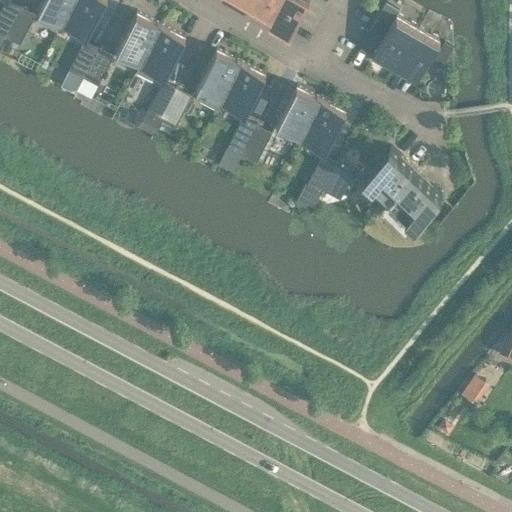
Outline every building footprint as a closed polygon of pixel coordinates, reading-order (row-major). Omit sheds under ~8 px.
[(4,0),(0,8),(0,32),(5,35),(21,5),(11,0),(4,0)] [(57,29),(62,20),(72,0),(41,0),(37,8),(45,12),(41,21),(57,29)] [(72,0),(62,20),(86,33),(103,0),(72,0)] [(260,7),(272,14),(280,0),(255,0),(251,8),(258,12),(260,7)] [(280,0),(272,14),(284,21),(281,26),(289,30),(306,0),(280,0)] [(386,0),(370,26),(384,34),(396,12),(399,8),(386,0)] [(21,5),(5,35),(19,42),(35,12),(21,5)] [(116,48),(140,61),(161,21),(136,9),(116,48)] [(372,53),(394,66),(418,25),(396,12),(384,34),(372,53)] [(161,21),(140,61),(136,70),(152,79),(157,70),(165,74),(185,34),(161,21)] [(418,25),(394,66),(415,78),(439,37),(418,25)] [(68,68),(83,75),(99,45),(84,38),(68,68)] [(435,55),(444,61),(453,45),(444,40),(435,55)] [(99,45),(83,75),(98,83),(113,53),(99,45)] [(215,107),(220,98),(241,58),(216,46),(196,85),(203,89),(199,98),(215,107)] [(241,58),(220,98),(245,111),(265,71),(241,58)] [(147,108),(161,116),(177,86),(162,78),(147,108)] [(275,122),(300,135),(320,95),(296,82),(275,122)] [(177,86),(161,116),(176,123),(192,93),(177,86)] [(320,95),(300,135),(325,148),(345,108),(320,95)] [(140,105),(133,118),(136,124),(152,132),(156,126),(161,116),(147,108),(140,105)] [(227,145),(241,153),(257,123),(242,115),(227,145)] [(257,123),(241,153),(256,161),(272,130),(257,123)] [(365,171),(391,195),(416,170),(400,155),(401,154),(391,144),(365,171)] [(307,182),(321,190),(337,160),(322,152),(307,182)] [(416,170),(391,195),(418,220),(443,193),(432,183),(431,184),(416,170)] [(511,325),(500,351),(511,356),(511,325)] [(472,376),(461,393),(478,403),(488,387),(472,376)]
